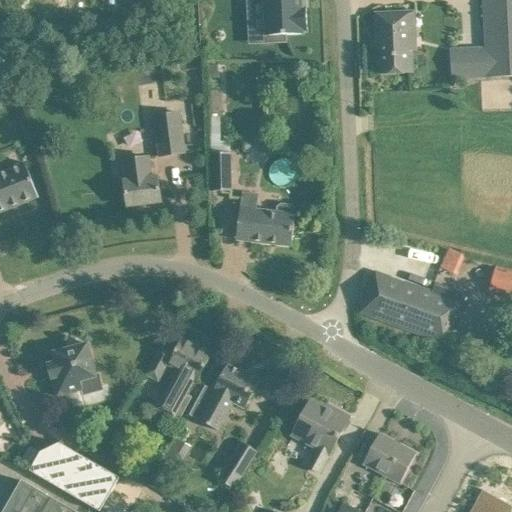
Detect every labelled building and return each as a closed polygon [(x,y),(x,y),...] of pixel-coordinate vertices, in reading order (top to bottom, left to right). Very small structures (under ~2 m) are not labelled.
[(302,0),(258,0),(259,0),(264,0),(267,43),(287,41),(287,34),(304,33),(304,30),(308,30),(307,7),(303,7),(302,0)] [(511,0),(483,0),(486,48),(450,50),(452,79),(511,76),(511,0)] [(414,12),(375,14),(376,45),(380,44),(381,74),(413,73),(412,51),(416,51),(415,29),(408,30),(407,14),(414,13),(414,12)] [(205,46),(207,79),(218,78),(217,55),(213,55),(213,46),(205,46)] [(4,48),(0,49),(0,80),(13,76),(4,48)] [(153,115),(158,158),(186,154),(181,112),(153,115)] [(209,156),(212,156),(212,191),(231,191),(230,142),(221,142),(220,115),(218,116),(218,115),(210,115),(210,117),(208,117),(209,156)] [(161,202),(158,182),(158,177),(153,177),(150,156),(123,160),(126,181),(124,181),(128,206),(161,202)] [(0,172),(0,212),(39,197),(25,162),(0,172)] [(242,193),(239,220),(237,240),(291,246),(294,227),(295,214),(295,210),(291,205),(281,204),(277,207),(276,212),(257,210),(258,195),(242,193)] [(458,274),(466,253),(452,247),(444,268),(458,274)] [(511,272),(496,268),(490,294),(511,299),(511,272)] [(431,293),(394,281),(375,274),(362,312),(444,341),(462,291),(435,282),(431,293)] [(161,345),(144,376),(161,385),(164,379),(162,378),(168,366),(177,371),(156,410),(179,421),(191,398),(187,395),(195,379),(197,381),(212,354),(182,337),(174,352),(161,345)] [(57,396),(80,390),(82,397),(104,391),(99,373),(95,374),(87,344),(83,345),(81,341),(77,338),(73,338),(69,341),(66,345),(66,349),(54,353),(56,362),(46,364),(50,379),(52,379),(57,396)] [(189,411),(210,422),(218,427),(225,414),(238,421),(260,381),(229,363),(221,376),(219,375),(210,390),(203,386),(189,411)] [(301,418),(292,435),(294,436),(315,447),(310,457),(305,466),(319,474),(329,455),(340,435),(350,418),(334,409),(332,412),(310,401),(301,418)] [(115,427),(109,438),(120,444),(126,432),(115,427)] [(380,434),(370,451),(363,464),(400,484),(416,454),(380,434)] [(100,511),(120,478),(119,478),(59,443),(40,452),(39,452),(29,446),(18,465),(99,511),(100,511)] [(241,443),(218,480),(233,489),(256,452),(241,443)] [(75,511),(38,490),(21,480),(1,511),(75,511)] [(511,511),(511,505),(483,490),(470,511),(511,511)] [(360,511),(343,502),(337,511),(360,511)]
